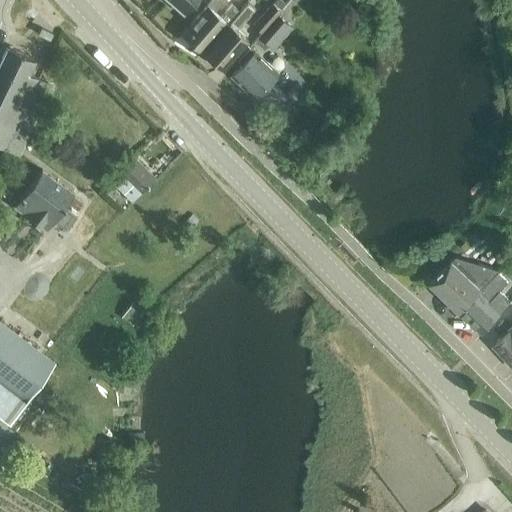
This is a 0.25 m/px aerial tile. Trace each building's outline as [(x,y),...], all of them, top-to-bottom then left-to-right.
[(167,0),(183,13),(194,0),(167,0)] [(203,53),(204,53),(229,22),(239,11),(231,4),(225,11),(227,12),(222,18),(211,9),(213,6),(216,9),(223,0),(209,0),(206,4),(207,5),(182,35),(203,53)] [(272,2),(253,26),(261,33),(279,15),(283,11),(272,2)] [(229,22),(204,53),(221,68),(247,38),(236,28),(243,19),(237,14),(229,22)] [(273,49),(292,26),(279,15),(258,37),(273,49)] [(7,47),(0,60),(0,146),(21,156),(54,86),(37,78),(28,73),(34,60),(35,59),(7,46),(7,45),(6,47),(7,47)] [(232,76),(255,98),(279,73),(251,47),(238,61),(243,65),(232,76)] [(122,175),(114,184),(132,201),(154,179),(155,179),(136,160),(122,174),(122,175)] [(46,230),(53,220),(66,230),(77,215),(65,205),(74,193),(42,169),(14,206),(27,216),(26,217),(37,224),(37,223),(46,230)] [(460,312),(461,312),(498,272),(500,270),(456,256),(431,283),(460,312)] [(498,272),(461,312),(483,334),(504,311),(511,302),(500,291),(509,282),(498,272)] [(0,322),(0,416),(9,424),(54,363),(0,322)] [(495,345),(511,364),(511,328),(510,331),(511,332),(495,345)]
